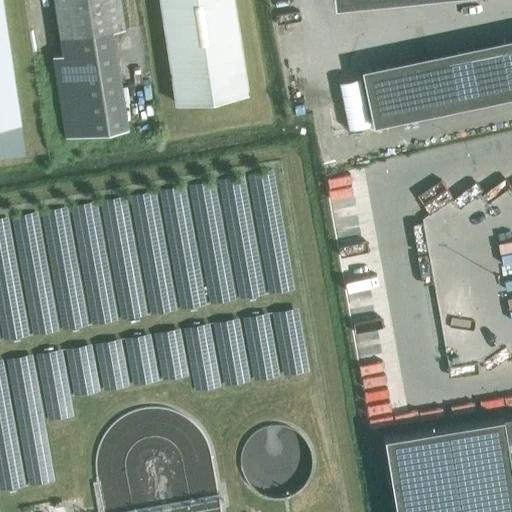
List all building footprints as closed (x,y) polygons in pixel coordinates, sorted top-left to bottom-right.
[(0,0),(0,156),(25,153),(1,0),(0,0)] [(124,28),(119,0),(53,0),(62,55),(53,56),(65,137),(123,128),(108,30),(124,28)] [(158,0),(174,104),(248,93),(234,0),(158,0)] [(511,0),(333,0),(334,2),(358,0),(511,0),(511,42),(362,74),(373,124),(511,94),(511,0)] [(511,414),(383,436),(395,511),(511,511),(511,476),(511,474),(511,414)]
